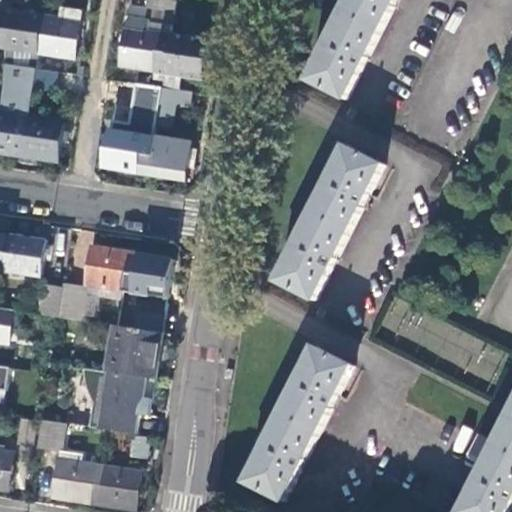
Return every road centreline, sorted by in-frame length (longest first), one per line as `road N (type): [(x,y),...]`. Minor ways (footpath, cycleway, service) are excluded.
road 1 (unknown): [(246,72),(433,165),(437,192),(377,266)]
road 2 (tertiary): [(182,511),(224,222)]
road 3 (residential): [(0,189),(224,222)]
road 4 (tertiary): [(224,222),(256,0)]
road 5 (unknown): [(75,200),(108,0)]
